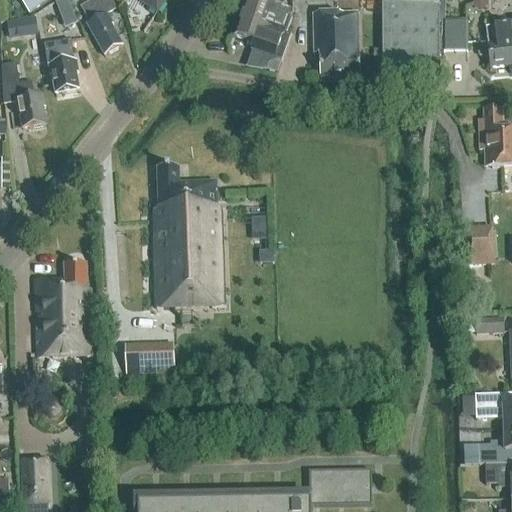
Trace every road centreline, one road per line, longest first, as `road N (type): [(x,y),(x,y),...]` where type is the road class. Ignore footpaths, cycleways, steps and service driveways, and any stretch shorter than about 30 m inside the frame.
road 1 (unclassified): [(166,64),(319,95),(479,99)]
road 2 (unclassified): [(0,268),(166,64)]
road 3 (unknown): [(92,155),(126,340)]
